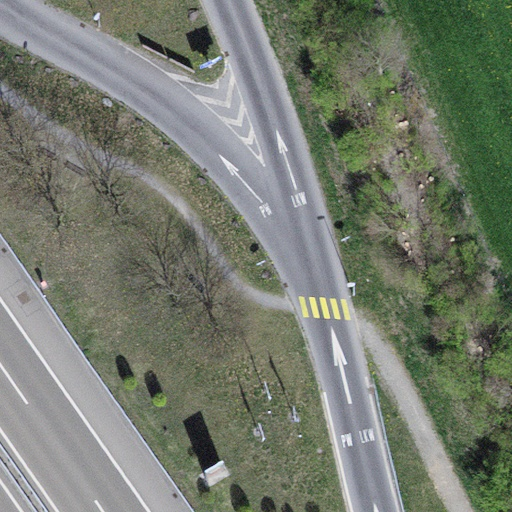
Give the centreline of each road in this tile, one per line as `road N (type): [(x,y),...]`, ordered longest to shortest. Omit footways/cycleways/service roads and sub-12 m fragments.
road 1 (motorway): [(378,511),(327,310)]
road 2 (motorway): [(104,511),(0,361)]
